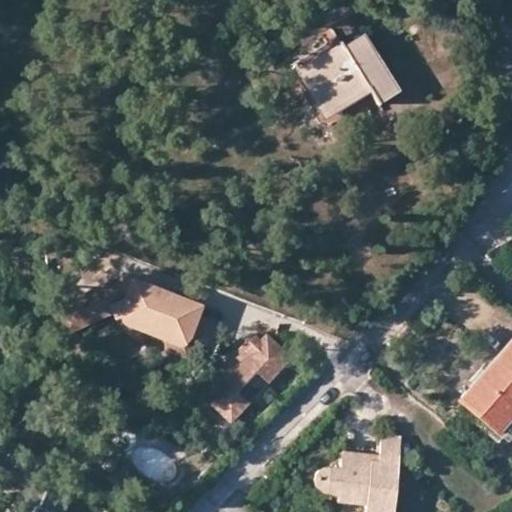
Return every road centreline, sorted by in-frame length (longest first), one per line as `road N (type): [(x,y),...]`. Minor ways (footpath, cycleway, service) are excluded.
road 1 (residential): [(206,511),(504,202)]
road 2 (residential): [(504,202),(506,50),(491,0)]
